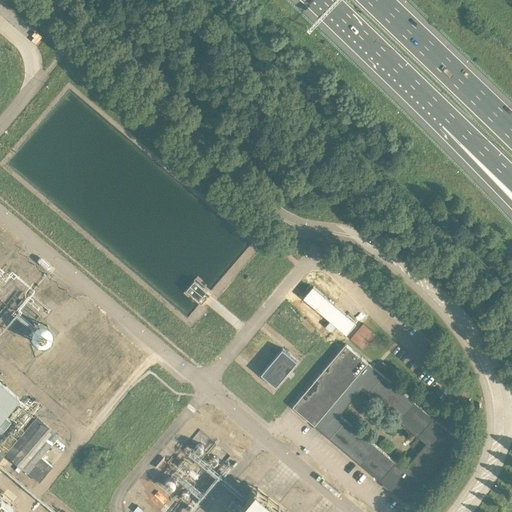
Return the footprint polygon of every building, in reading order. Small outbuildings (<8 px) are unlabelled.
[(363,348),(377,333),(364,322),(351,337),(363,348)] [(31,331),(31,334),(32,337),(34,340),(37,342),(40,343),(43,343),(46,342),(49,341),(51,338),(52,335),(52,332),(51,328),(49,326),(47,324),(44,323),(40,323),(37,324),(35,325),(33,328),(31,331)] [(314,424),(406,502),(459,439),(346,344),(293,406),(314,424)] [(283,348),(262,373),(276,386),(298,361),(283,348)] [(0,452),(4,448),(0,444),(0,429),(9,418),(4,414),(18,397),(0,381),(0,452)] [(36,416),(5,453),(27,472),(59,435),(36,416)] [(288,511),(252,481),(229,508),(233,511),(288,511)] [(0,511),(10,511),(13,509),(0,498),(0,511)]
